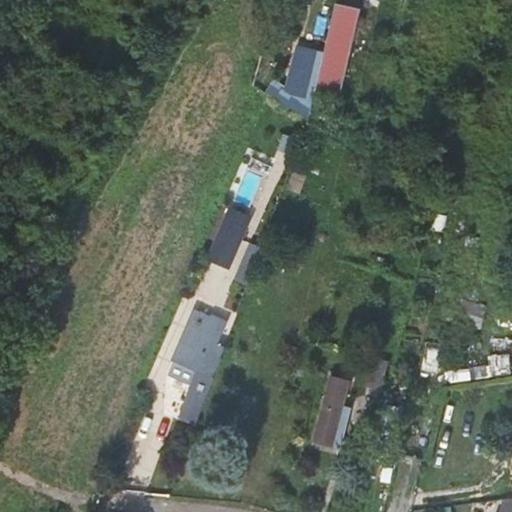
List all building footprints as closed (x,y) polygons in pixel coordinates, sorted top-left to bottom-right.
[(327,50),(321,72),(345,78),(354,42),(346,40),(353,4),(338,1),(327,50)] [(300,67),(299,76),(281,100),(308,116),(311,118),(315,101),(321,72),(327,50),(299,44),(294,65),(300,67)] [(315,101),(311,118),(343,136),(347,117),(315,101)] [(225,212),(206,255),(221,262),(240,219),(225,212)] [(213,354),(227,321),(211,314),(210,318),(196,312),(168,378),(193,389),(185,407),(201,413),(204,404),(214,377),(210,377),(219,356),(213,354)] [(381,387),(388,362),(373,358),(366,383),(381,387)] [(343,404),(350,379),(333,375),(315,440),(340,447),(351,406),(343,404)] [(511,511),(511,495),(504,497),(500,511),(499,511),(497,511),(496,511),(511,511)]
